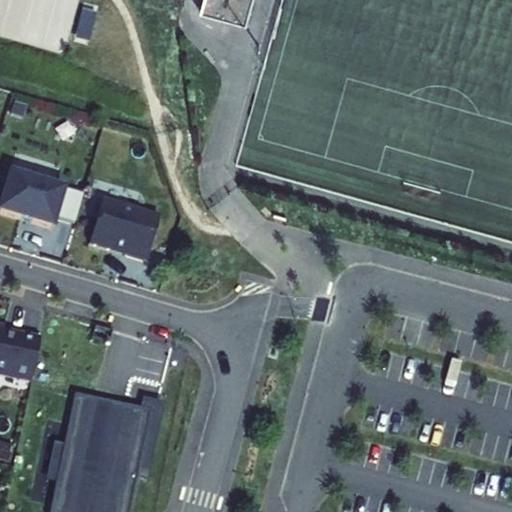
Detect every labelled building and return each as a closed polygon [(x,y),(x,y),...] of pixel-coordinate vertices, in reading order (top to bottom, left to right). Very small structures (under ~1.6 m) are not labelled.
[(251,0),(202,0),(199,12),(244,26),(251,0)] [(35,178),(9,170),(0,203),(0,214),(53,229),(55,220),(73,226),(81,197),(33,183),(35,178)] [(157,220),(101,203),(88,247),(144,264),(157,220)] [(2,330),(0,329),(0,377),(30,384),(39,342),(3,333),(2,330)] [(95,402),(72,397),(48,511),(129,511),(153,405),(143,402),(140,411),(95,402)]
